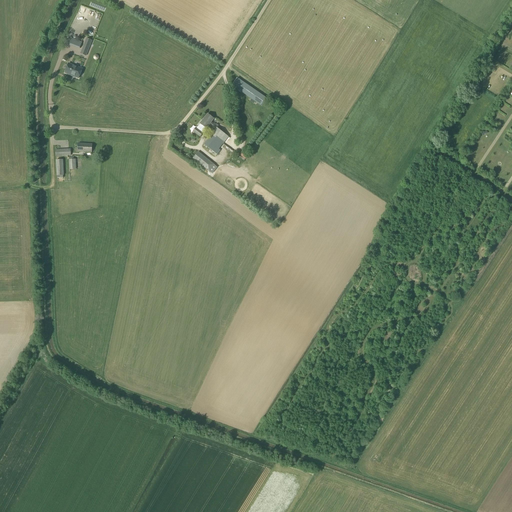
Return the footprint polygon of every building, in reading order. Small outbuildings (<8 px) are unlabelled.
[(79,49),(81,43),(70,39),(68,44),(79,49)] [(86,56),(92,41),(86,39),(80,54),(86,56)] [(67,69),(80,74),(82,69),(69,64),(67,69)] [(78,78),(80,74),(67,69),(65,73),(78,78)] [(251,90),(236,79),(232,85),(252,99),(251,100),(254,102),(255,101),(261,105),(266,98),(252,89),(251,90)] [(196,127),(192,132),(200,137),(203,133),(204,133),(209,126),(215,130),(217,128),(218,126),(214,123),(213,124),(211,123),(214,119),(207,114),(199,124),(200,124),(197,128),(196,127)] [(217,128),(215,130),(204,145),(212,151),(226,135),(224,134),(225,132),(222,129),(221,131),(217,128)] [(92,152),(92,144),(78,144),(78,152),(92,152)] [(245,159),(251,150),(250,149),(248,153),(246,152),(245,153),(242,151),(239,155),(245,159)] [(209,172),(215,165),(198,152),(192,158),(209,172)] [(63,178),(63,175),(64,175),(63,160),(56,160),(57,176),(57,178),(63,178)]
